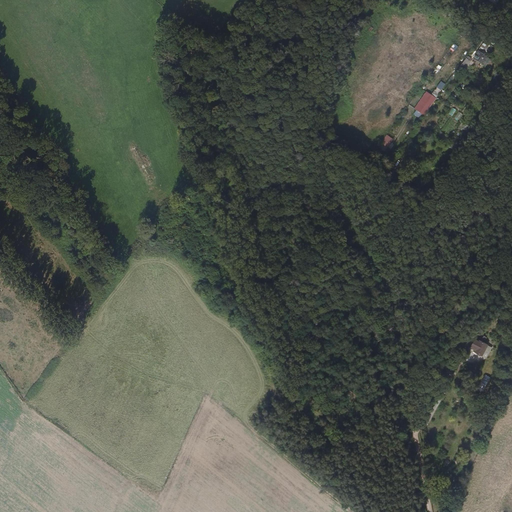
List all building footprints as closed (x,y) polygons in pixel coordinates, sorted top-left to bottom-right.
[(482,64),(488,55),(478,49),(473,59),(482,64)] [(441,80),(431,95),(435,98),(446,83),(441,80)] [(421,114),(431,99),(424,94),(413,109),(421,114)] [(472,350),(487,357),(492,346),(475,337),(470,346),(474,348),(472,350)] [(459,357),(457,355),(449,366),(446,365),(443,369),(448,373),(459,357)]
